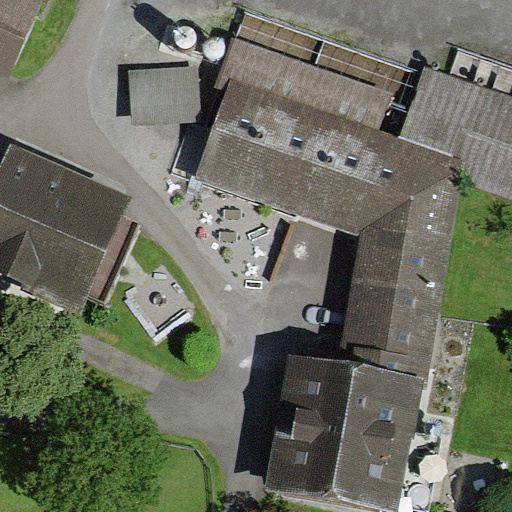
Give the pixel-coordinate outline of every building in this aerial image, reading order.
[(0,0),(0,92),(23,103),(73,0),(0,0)] [(297,379),(276,488),(395,511),(457,190),(465,191),(469,172),(401,147),(391,144),(404,110),(237,50),(222,93),(239,99),(207,186),(368,244),(340,387),(297,379)] [(204,106),(200,54),(133,58),(136,110),(204,106)] [(511,103),(426,74),(401,147),(469,172),(465,191),(511,207),(511,103)] [(121,223),(13,173),(0,202),(0,282),(77,318),(121,223)]
